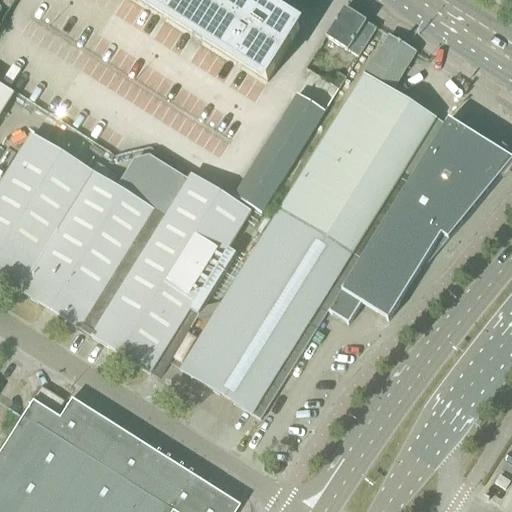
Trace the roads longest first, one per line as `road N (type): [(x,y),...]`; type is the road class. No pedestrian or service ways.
road 1 (unclassified): [(280,500),(0,325)]
road 2 (primary): [(511,268),(323,511)]
road 3 (primary): [(390,511),(511,338)]
